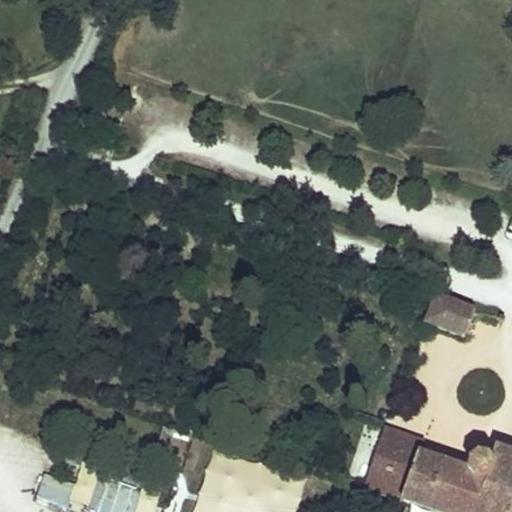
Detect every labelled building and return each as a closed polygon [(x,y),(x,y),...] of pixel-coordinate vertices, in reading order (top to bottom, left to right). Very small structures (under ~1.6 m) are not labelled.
[(475,314),(436,300),(427,325),(466,339),(475,314)] [(425,441),(385,428),(379,445),(374,461),(365,490),(429,511),(511,511),(511,456),(495,449),(489,467),(487,463),(482,461),(476,459),(470,466),(466,475),(419,457),(425,441)] [(222,449),(214,470),(272,493),(280,471),(222,449)] [(99,473),(83,466),(70,498),(86,505),(99,473)] [(98,511),(155,511),(162,492),(101,473),(89,509),(98,511)] [(42,476),(39,498),(73,503),(76,481),(42,476)]
